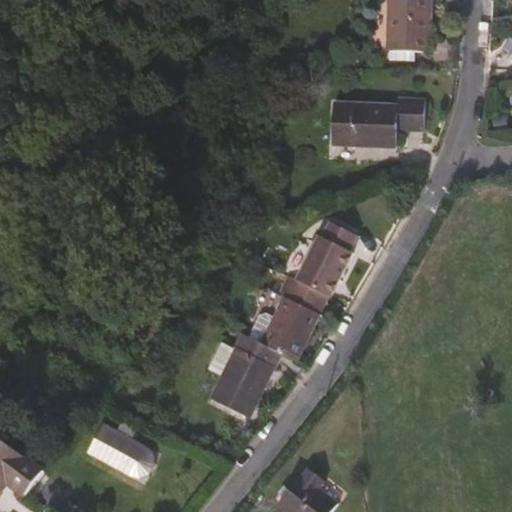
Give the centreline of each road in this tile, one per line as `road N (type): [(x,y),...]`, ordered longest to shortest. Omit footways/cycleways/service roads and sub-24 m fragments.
road 1 (residential): [(217,511),(334,362),(452,158)]
road 2 (residential): [(452,158),(471,0)]
